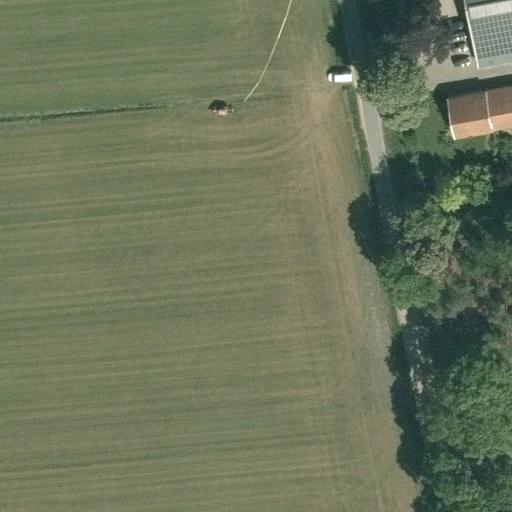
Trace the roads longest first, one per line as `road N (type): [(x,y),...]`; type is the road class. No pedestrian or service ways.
road 1 (unclassified): [(400,271),(347,0)]
road 2 (track): [(448,511),(400,271)]
